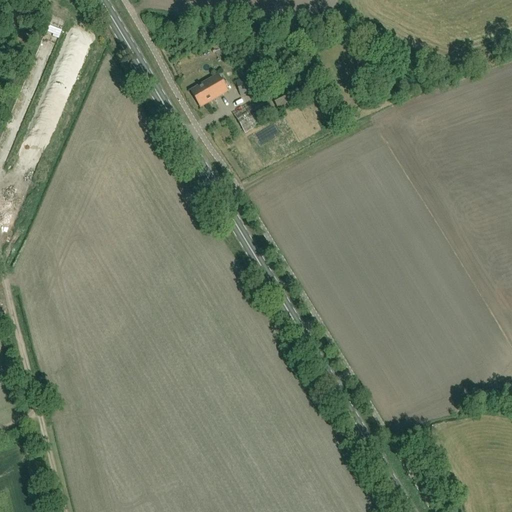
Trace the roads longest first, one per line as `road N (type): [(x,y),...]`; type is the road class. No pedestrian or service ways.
road 1 (primary): [(409,511),(101,0)]
road 2 (track): [(3,265),(65,511)]
